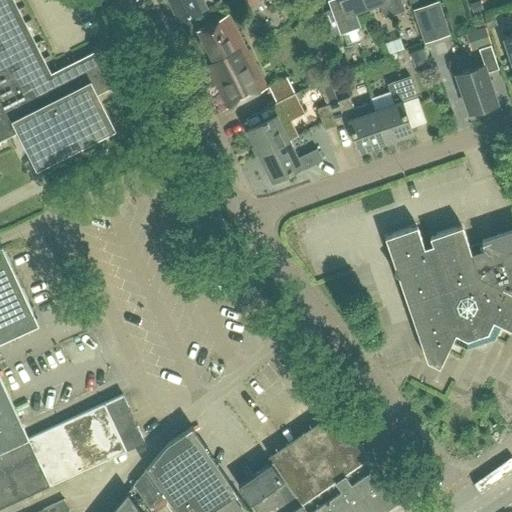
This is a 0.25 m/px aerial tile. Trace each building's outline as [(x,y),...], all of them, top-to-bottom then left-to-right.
[(0,0),(0,139),(7,136),(17,131),(36,167),(114,128),(96,93),(117,83),(99,49),(49,74),(11,0),(0,0)] [(167,0),(177,21),(206,8),(202,0),(167,0)] [(339,0),(340,4),(329,8),(339,34),(342,33),(346,43),(361,38),(357,28),(360,27),(354,11),(366,6),(363,0),(339,0)] [(363,0),(366,6),(378,2),(384,18),(392,15),(404,10),(399,0),(363,0)] [(411,0),(403,2),(411,36),(441,28),(434,0),(411,0)] [(246,50),(228,14),(196,30),(212,62),(207,65),(209,70),(207,71),(226,109),(266,88),(247,50),(246,50)] [(511,32),(503,35),(511,64),(511,32)] [(468,110),(496,101),(486,71),(498,67),(490,43),(478,47),(483,63),(456,71),(468,110)] [(390,91),(371,98),(372,101),(375,110),(385,141),(413,131),(403,101),(417,97),(409,75),(387,83),(390,91)] [(259,155),(289,140),(298,135),(290,120),(304,113),(294,93),(275,102),(279,112),(246,129),(259,155)] [(349,96),(327,104),(334,125),(349,120),(359,150),(385,141),(375,110),(372,101),(353,108),(349,96)] [(327,104),(317,107),(324,129),(334,125),(327,104)] [(259,155),(272,179),(300,165),(302,169),(322,159),(316,147),(297,156),(289,140),(259,155)] [(471,252),(462,224),(430,235),(433,243),(424,246),(417,225),(385,236),(427,359),(440,365),(452,341),(467,348),(494,338),(502,323),(511,328),(511,290),(502,286),(505,279),(511,282),(511,231),(484,241),(480,249),(471,252)] [(0,508),(49,485),(28,438),(0,378),(0,340),(32,326),(25,310),(30,308),(4,251),(0,252),(0,508)] [(28,438),(49,485),(126,450),(126,449),(144,441),(123,395),(104,403),(28,438)] [(273,461),(271,462),(306,511),(379,511),(398,499),(368,457),(369,456),(335,409),(269,455),(273,461)] [(186,429),(167,443),(133,484),(149,507),(166,496),(175,510),(189,501),(196,511),(205,511),(207,511),(248,511),(235,493),(232,494),(186,429)] [(306,511),(271,462),(238,484),(256,511),(306,511)] [(142,511),(128,491),(110,511),(142,511)] [(44,511),(66,511),(69,511),(64,499),(43,509),(44,511)]
